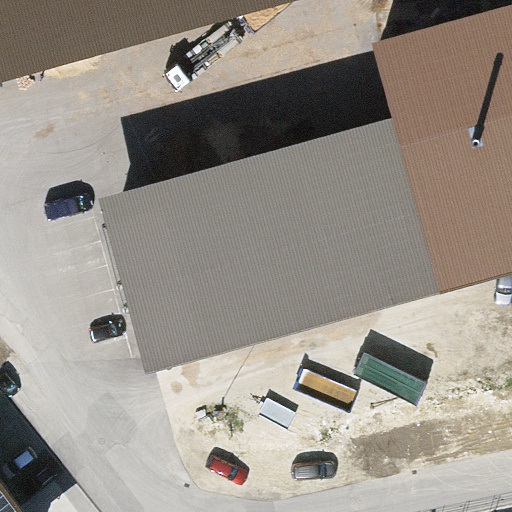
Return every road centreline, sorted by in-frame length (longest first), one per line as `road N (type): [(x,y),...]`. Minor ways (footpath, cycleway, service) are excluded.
road 1 (residential): [(0,282),(174,511)]
road 2 (residential): [(284,511),(511,462)]
